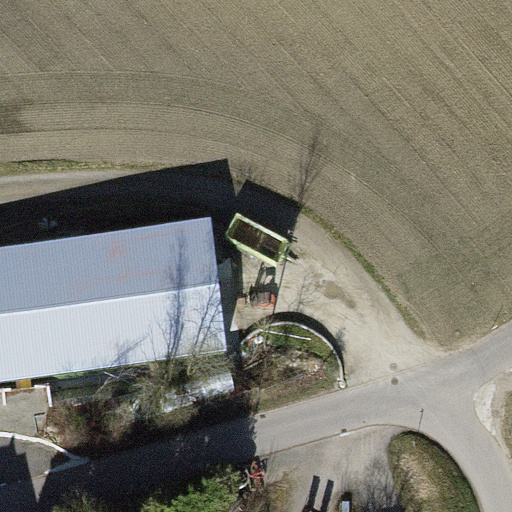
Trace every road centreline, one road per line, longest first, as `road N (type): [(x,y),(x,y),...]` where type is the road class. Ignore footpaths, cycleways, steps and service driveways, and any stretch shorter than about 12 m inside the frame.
road 1 (track): [(511,373),(416,388),(382,317),(329,250),(224,195),(111,182),(0,189)]
road 2 (unclassified): [(416,388),(0,509)]
road 3 (tertiary): [(416,388),(476,449),(505,511)]
